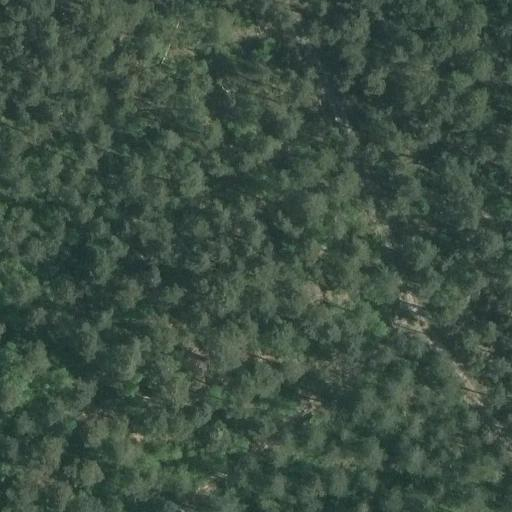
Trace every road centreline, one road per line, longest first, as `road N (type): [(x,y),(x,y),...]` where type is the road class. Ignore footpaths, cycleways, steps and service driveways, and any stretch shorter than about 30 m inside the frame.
road 1 (track): [(511,451),(418,311),(280,0)]
road 2 (track): [(186,511),(418,311)]
